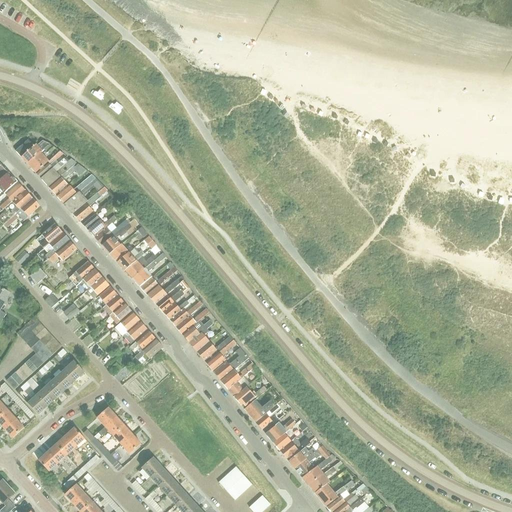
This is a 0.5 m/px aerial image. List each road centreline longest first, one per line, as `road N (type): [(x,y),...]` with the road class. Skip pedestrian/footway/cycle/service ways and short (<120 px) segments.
road 1 (unclassified): [(0,76),(70,107),(146,174),(362,422),(447,482),(511,509)]
road 2 (residential): [(57,211),(304,502)]
road 3 (residential): [(228,511),(118,386),(6,459)]
